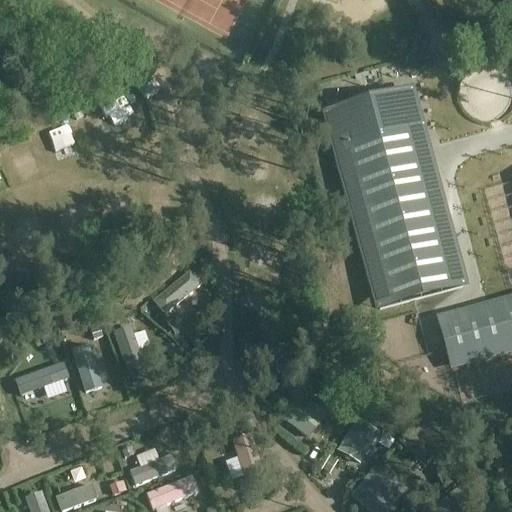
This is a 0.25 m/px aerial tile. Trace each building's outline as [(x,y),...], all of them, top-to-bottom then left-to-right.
[(368,0),(345,0),(355,16),(372,6),(368,0)] [(487,75),(477,84),(490,99),(500,90),(487,75)] [(467,289),(412,88),(319,114),(374,315),(467,289)] [(458,94),(439,112),(458,132),(477,114),(458,94)] [(132,101),(108,112),(117,134),(142,123),(132,101)] [(511,144),(511,112),(500,102),(484,119),(511,144)] [(249,125),(249,141),(269,141),(269,125),(249,125)] [(49,138),(61,166),(80,158),(68,130),(49,138)] [(481,263),(502,241),(490,230),(469,252),(481,263)] [(187,281),(156,311),(172,327),(202,297),(187,281)] [(511,355),(511,298),(436,319),(451,372),(511,355)] [(89,330),(74,331),(75,344),(89,343),(89,330)] [(133,392),(148,386),(132,345),(116,351),(133,392)] [(244,364),(290,362),(289,346),(243,349),(244,364)] [(93,356),(77,358),(81,389),(97,387),(93,356)] [(58,362),(13,378),(20,396),(65,380),(58,362)] [(282,422),(309,442),(327,418),(312,406),(306,414),(294,405),(282,422)] [(359,467),(379,434),(356,420),(336,454),(359,467)] [(142,482),(146,497),(181,487),(177,472),(142,482)] [(350,499),(365,511),(389,511),(402,497),(371,473),(350,499)] [(194,486),(147,505),(150,511),(192,511),(203,508),(194,486)] [(57,511),(67,511),(95,502),(90,487),(53,500),(57,511)] [(466,511),(453,496),(434,511),(466,511)]
